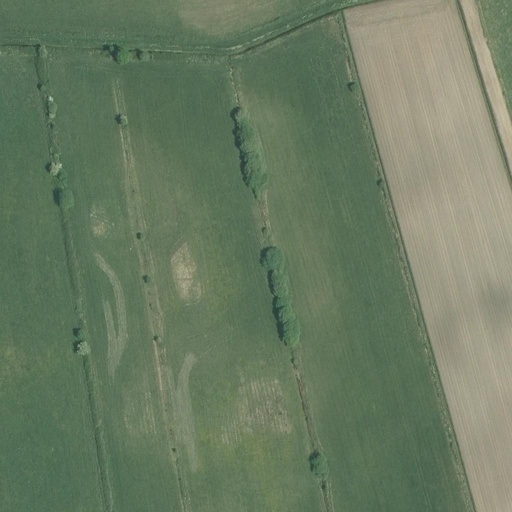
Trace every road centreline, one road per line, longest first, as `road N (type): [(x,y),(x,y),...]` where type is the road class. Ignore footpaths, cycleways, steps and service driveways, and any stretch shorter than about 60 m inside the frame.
road 1 (track): [(0,36),(234,48),(355,0)]
road 2 (track): [(467,0),(511,152)]
